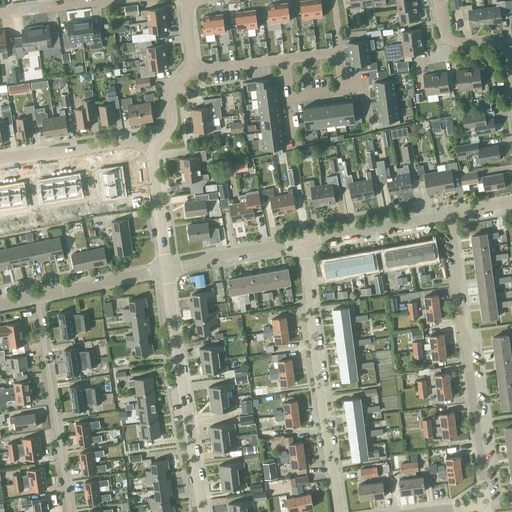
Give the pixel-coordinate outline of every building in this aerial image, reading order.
[(312,18),(310,0),(300,1),(302,19),(312,18)] [(320,0),(311,0),(310,0),(312,18),(323,17),(320,0)] [(350,0),(352,8),(363,7),(362,0),(350,0)] [(373,0),(375,5),(386,4),(397,2),(398,10),(418,8),(416,0),(373,0)] [(458,0),(449,0),(450,6),(451,10),(459,9),(459,5),(458,0)] [(501,19),(507,18),(505,1),(496,2),(497,7),(484,9),(486,25),(502,23),(501,19)] [(278,4),(280,22),(290,21),(288,3),(278,4)] [(139,14),(138,4),(124,6),(125,15),(139,14)] [(270,24),(280,22),(278,4),(267,6),(270,24)] [(486,25),(484,9),(472,10),(471,5),(462,6),(463,20),(469,19),(470,27),(486,25)] [(148,22),(166,20),(164,8),(140,11),(141,16),(147,16),(148,22)] [(399,22),(419,19),(418,8),(398,10),(399,22)] [(245,11),(248,29),(258,28),(256,10),(245,11)] [(245,11),(235,13),(237,31),(248,29),(245,11)] [(223,14),(212,16),(215,33),(225,32),(223,14)] [(204,35),(215,33),(212,16),(202,17),(204,35)] [(99,26),(93,27),(92,19),(80,20),(82,42),(90,41),(90,45),(101,44),(99,26)] [(75,43),(82,42),(80,20),(67,22),(69,36),(63,36),(65,49),(76,47),(75,43)] [(143,34),(167,31),(166,20),(148,22),(149,28),(142,29),(143,34)] [(50,33),(49,26),(43,27),(42,26),(35,27),(38,49),(51,47),(52,49),(60,48),(58,31),(50,33)] [(25,51),(38,49),(35,27),(28,28),(28,29),(22,30),(23,36),(15,38),(18,58),(24,57),(23,53),(26,53),(25,51)] [(402,44),(422,41),(421,30),(401,32),(402,44)] [(137,42),(151,40),(156,39),(156,33),(143,34),(136,35),(137,42)] [(164,45),(151,47),(151,40),(137,42),(138,49),(140,49),(142,60),(148,59),(166,57),(164,45)] [(349,54),(370,52),(368,41),(348,43),(349,54)] [(404,55),(424,53),(422,41),(402,44),(404,55)] [(351,66),(360,65),(361,71),(377,69),(376,62),(371,62),(370,52),(349,54),(351,66)] [(70,53),(62,54),(62,56),(63,63),(71,61),(70,55),(70,53)] [(154,70),(167,68),(166,57),(148,59),(149,65),(139,67),(141,78),(155,76),(154,70)] [(409,71),(408,61),(396,62),(398,72),(409,71)] [(470,89),(482,88),(479,68),(467,70),(470,89)] [(6,77),(7,83),(20,81),(19,69),(11,70),(12,76),(6,77)] [(458,91),(470,89),(467,70),(456,71),(458,91)] [(386,71),(378,72),(379,80),(387,78),(386,71)] [(437,94),(449,92),(446,72),(435,74),(437,94)] [(90,81),(89,73),(79,75),(81,83),(90,81)] [(426,95),(437,94),(435,74),(423,75),(426,95)] [(137,87),(150,85),(149,78),(136,80),(137,87)] [(256,90),(258,98),(278,96),(276,85),(272,86),(271,79),(246,83),(247,91),(256,90)] [(395,90),(394,80),(374,82),(375,92),(395,90)] [(18,83),(8,85),(9,93),(20,92),(18,83)] [(116,94),(115,86),(107,87),(108,96),(116,94)] [(89,112),(95,111),(92,89),(84,91),(85,101),(84,101),(85,108),(75,110),(78,128),(91,126),(89,112)] [(375,92),(377,102),(397,100),(395,90),(375,92)] [(70,106),(69,94),(62,95),(63,107),(70,106)] [(142,122),(153,121),(151,102),(155,102),(153,95),(145,96),(146,103),(139,104),(142,122)] [(113,109),(119,108),(117,96),(109,97),(110,104),(100,106),(102,125),(115,123),(113,109)] [(279,106),(278,96),(258,98),(259,109),(279,106)] [(491,110),(490,97),(477,99),(479,112),(491,110)] [(142,122),(139,104),(132,105),(131,98),(121,99),(123,110),(128,109),(130,124),(142,122)] [(221,118),(220,106),(222,106),(221,98),(204,100),(205,108),(192,109),(193,121),(219,118),(221,118)] [(377,102),(378,112),(398,109),(397,100),(377,102)] [(352,101),(342,103),(345,123),(355,121),(354,114),(352,101)] [(335,124),(345,123),(342,103),(333,104),(335,124)] [(325,125),(335,124),(333,104),(323,105),(325,125)] [(30,120),(36,119),(35,109),(34,105),(25,107),(27,117),(16,119),(19,137),(32,135),(30,120)] [(316,127),(325,125),(323,105),(313,107),(316,127)] [(280,116),(279,106),(259,109),(260,119),(280,116)] [(306,128),(316,127),(313,107),(303,108),(305,122),(306,128)] [(35,109),(36,119),(37,125),(43,124),(45,137),(57,136),(54,118),(48,119),(47,113),(45,113),(44,108),(35,109)] [(399,119),(398,109),(378,112),(379,122),(399,119)] [(7,125),(13,124),(11,110),(2,111),(1,111),(3,121),(0,121),(0,140),(9,139),(7,125)] [(54,118),(57,136),(68,134),(64,110),(59,111),(60,117),(54,118)] [(495,132),(493,119),(486,120),(485,113),(462,117),(464,128),(475,126),(477,136),(495,132)] [(282,127),(280,116),(260,119),(262,129),(282,127)] [(450,117),(439,118),(441,127),(447,126),(448,134),(453,133),(450,117)] [(220,125),(219,118),(193,121),(195,133),(221,129),(220,125)] [(244,132),(242,121),(230,123),(231,134),(244,132)] [(418,131),(417,123),(409,125),(411,133),(418,131)] [(283,137),(282,127),(262,129),(263,140),(283,137)] [(283,137),(263,140),(264,150),(273,149),(282,148),(284,147),(283,137)] [(478,142),(469,144),(455,146),(457,156),(470,154),(473,166),(474,167),(480,166),(481,164),(481,163),(500,159),(497,146),(479,149),(478,142)] [(415,161),(412,144),(402,146),(405,163),(415,161)] [(298,151),(300,160),(315,157),(313,149),(298,151)] [(181,170),(200,168),(199,161),(206,160),(205,150),(194,151),(195,157),(180,159),(181,170)] [(369,168),(376,167),(373,151),(366,152),(369,168)] [(339,171),(337,158),(330,160),(332,172),(339,171)] [(440,192),(454,189),(452,176),(458,174),(456,162),(444,164),(446,171),(436,173),(440,192)] [(352,201),(363,199),(360,181),(353,183),(351,175),(347,175),(345,164),(339,165),(342,186),(349,185),(352,201)] [(400,192),(412,190),(407,165),(403,165),(403,167),(396,168),(397,175),(400,192)] [(201,180),(209,179),(208,174),(201,175),(200,168),(181,170),(183,182),(189,181),(191,193),(203,192),(201,180)] [(291,185),(298,183),(296,168),(288,169),(291,185)] [(397,175),(390,176),(389,168),(384,169),(389,194),(400,192),(397,175)] [(440,192),(436,173),(425,175),(423,168),(417,169),(419,181),(425,180),(428,194),(440,192)] [(107,172),(101,173),(102,180),(103,185),(121,182),(119,170),(107,172)] [(90,183),(97,183),(96,171),(89,172),(90,183)] [(363,199),(375,197),(370,171),(366,172),(367,180),(360,181),(363,199)] [(477,171),(474,172),(460,174),(462,185),(477,182),(478,184),(483,183),(485,191),(505,188),(502,174),(478,178),(477,171)] [(333,190),(339,188),(337,176),(326,177),(328,185),(321,186),(325,206),(336,204),(333,190)] [(66,179),(64,180),(67,197),(79,195),(77,178),(66,179)] [(54,181),(52,181),(55,199),(67,197),(64,180),(54,181)] [(325,206),(321,186),(315,187),(313,180),(303,181),(305,194),(311,193),(314,207),(325,206)] [(41,183),(40,183),(43,201),(55,199),(52,181),(41,183)] [(121,182),(103,185),(105,197),(123,195),(121,182)] [(229,197),(227,183),(218,184),(220,199),(229,197)] [(9,188),(8,188),(11,206),(23,204),(21,187),(9,188)] [(0,189),(0,207),(11,206),(8,188),(0,189)] [(285,213),(281,196),(274,197),(273,188),(262,190),(264,202),(270,201),(273,215),(285,213)] [(285,213),(296,211),(293,193),(292,189),(287,189),(288,194),(281,196),(285,213)] [(254,212),(262,211),(258,191),(246,193),(246,194),(239,196),(240,203),(244,220),(255,218),(254,212)] [(217,192),(209,193),(210,200),(218,199),(217,192)] [(205,200),(209,200),(208,193),(195,195),(195,201),(185,202),(186,216),(207,214),(205,200)] [(240,203),(234,204),(233,199),(228,200),(229,205),(232,223),(244,220),(240,203)] [(28,202),(28,215),(37,215),(36,202),(28,202)] [(113,239),(129,237),(127,220),(111,223),(113,239)] [(209,244),(220,242),(218,228),(208,230),(208,224),(188,226),(190,241),(209,239),(209,244)] [(53,240),(59,238),(60,238),(58,231),(51,232),(53,240)] [(489,247),(488,239),(499,238),(498,232),(487,234),(487,235),(472,237),(474,249),(489,247)] [(116,255),(132,253),(129,237),(113,239),(116,255)] [(53,259),(63,257),(59,238),(49,241),(53,259)] [(42,261),(53,259),(49,241),(38,243),(42,261)] [(32,264),(42,261),(38,243),(28,245),(32,264)] [(423,260),(435,258),(432,243),(420,246),(423,260)] [(21,266),(32,264),(28,245),(17,247),(21,266)] [(411,262),(423,260),(420,246),(409,248),(411,262)] [(11,268),(21,266),(17,247),(7,250),(11,268)] [(490,258),(490,257),(489,247),(474,249),(476,260),(490,258)] [(405,263),(411,262),(409,248),(397,250),(400,264),(401,271),(406,270),(405,263)] [(91,268),(107,264),(103,249),(88,252),(91,268)] [(0,270),(11,268),(7,250),(0,251),(0,270)] [(401,271),(400,264),(397,250),(385,252),(388,266),(394,265),(396,272),(401,271)] [(75,271),(91,268),(88,252),(72,255),(75,271)] [(363,270),(375,268),(372,254),(360,256),(363,270)] [(363,270),(360,256),(349,258),(351,273),(358,271),(359,279),(364,278),(363,270)] [(476,260),(477,272),(492,270),(491,263),(496,262),(495,260),(495,257),(490,257),(490,258),(476,260)] [(344,274),(351,273),(349,258),(337,261),(341,282),(345,281),(344,274)] [(335,283),(341,282),(337,261),(325,263),(328,277),(334,276),(335,283)] [(277,285),(289,283),(287,269),(275,271),(277,285)] [(498,276),(493,277),(492,270),(477,272),(479,284),(498,281),(498,279),(498,278),(498,276)] [(266,287),(277,285),(275,271),(263,273),(266,287)] [(254,289),(266,287),(263,273),(252,275),(254,289)] [(247,291),(254,289),(252,275),(240,277),(243,292),(242,292),(243,297),(244,297),(247,311),(251,310),(247,291)] [(381,275),(373,276),(376,294),(384,292),(381,275)] [(242,292),(243,292),(240,277),(229,280),(231,294),(238,293),(242,312),(247,311),(244,297),(243,297),(242,292)] [(499,283),(498,281),(494,282),(479,284),(480,295),(495,293),(494,287),(499,286),(499,283)] [(191,312),(207,310),(206,298),(214,297),(213,291),(192,294),(193,300),(189,300),(191,312)] [(497,305),(495,293),(480,295),(482,307),(497,305)] [(427,309),(440,308),(438,296),(425,297),(427,309)] [(389,298),(388,298),(390,313),(397,312),(396,297),(389,298)] [(123,316),(144,313),(144,307),(147,307),(146,299),(130,301),(131,309),(122,310),(123,316)] [(114,316),(112,301),(105,302),(107,317),(114,316)] [(409,311),(417,310),(416,302),(408,303),(409,311)] [(502,309),(501,307),(501,304),(497,305),(482,307),(484,319),(498,317),(498,310),(502,309)] [(428,321),(441,319),(440,308),(427,309),(428,321)] [(350,320),(350,319),(349,309),(334,310),(336,322),(350,320)] [(196,323),(217,320),(216,312),(208,313),(207,310),(191,312),(191,316),(195,316),(196,323)] [(410,320),(418,319),(417,310),(409,311),(410,320)] [(61,325),(89,321),(88,313),(72,315),(71,311),(59,313),(61,325)] [(133,328),(150,326),(149,318),(145,318),(144,313),(123,316),(124,322),(132,321),(133,328)] [(264,332),(287,329),(286,317),(272,319),(273,328),(270,329),(269,327),(263,327),(264,332)] [(336,322),(337,334),(352,332),(351,326),(356,325),(355,321),(355,318),(350,319),(350,320),(336,322)] [(210,325),(218,324),(217,320),(196,323),(197,326),(193,327),(194,335),(211,333),(210,325)] [(74,332),(90,329),(89,321),(61,325),(62,338),(75,336),(74,332)] [(8,336),(23,334),(21,322),(0,325),(2,334),(7,333),(8,336)] [(126,342),(148,339),(147,334),(151,333),(150,326),(133,328),(134,335),(125,337),(126,342)] [(275,343),(289,341),(287,329),(264,332),(265,337),(271,336),(271,334),(274,334),(275,343)] [(423,338),(423,330),(411,332),(412,339),(423,338)] [(353,344),(353,343),(352,332),(337,334),(339,346),(353,344)] [(4,347),(24,344),(23,334),(8,336),(8,338),(2,339),(4,347)] [(432,348),(445,347),(444,335),(430,337),(431,342),(432,347),(432,348)] [(495,350),(510,348),(508,336),(493,338),(495,350)] [(137,355),(153,353),(152,344),(149,345),(148,339),(126,342),(127,349),(136,347),(137,355)] [(414,350),(422,349),(421,341),(413,342),(414,350)] [(358,345),(359,345),(359,343),(358,343),(353,343),(353,344),(339,346),(340,357),(355,355),(354,348),(359,348),(358,345)] [(273,344),(265,345),(266,353),(274,352),(273,344)] [(201,361),(218,359),(217,351),(224,350),(224,346),(199,349),(201,361)] [(433,360),(447,358),(445,347),(432,348),(433,360)] [(66,362),(94,358),(93,349),(77,352),(76,348),(64,350),(66,362)] [(497,362),(511,360),(510,348),(495,350),(497,362)] [(415,358),(423,358),(422,349),(414,350),(415,358)] [(291,359),(287,360),(286,353),(271,355),(272,362),(277,361),(278,368),(269,369),(269,375),(293,371),(291,359)] [(356,367),(355,355),(340,357),(342,369),(356,367)] [(8,365),(6,365),(8,374),(13,373),(13,370),(26,368),(28,368),(26,356),(7,359),(8,365)] [(117,364),(130,363),(130,356),(116,357),(117,364)] [(80,368),(96,366),(94,358),(66,362),(68,374),(80,372),(80,368)] [(203,374),(227,371),(226,366),(219,367),(218,359),(201,361),(203,374)] [(498,373),(511,371),(511,364),(511,360),(497,362),(498,373)] [(361,368),(361,366),(356,367),(342,369),(343,381),(358,379),(357,372),(362,372),(361,368)] [(248,374),(247,368),(234,370),(235,376),(248,374)] [(127,378),(126,371),(116,372),(116,379),(127,378)] [(280,385),(294,383),(293,371),(269,375),(270,379),(276,378),(277,376),(279,376),(280,385)] [(500,385),(511,383),(511,371),(498,373),(500,385)] [(437,387),(450,385),(449,373),(435,375),(437,387)] [(236,384),(248,383),(247,375),(235,377),(236,384)] [(136,395),(154,393),(152,378),(128,381),(129,387),(135,386),(136,395)] [(419,390),(427,389),(426,380),(418,381),(419,390)] [(0,396),(31,391),(30,381),(14,383),(15,388),(6,389),(2,386),(0,386),(0,396)] [(511,383),(500,385),(502,397),(511,395),(511,383)] [(210,400),(228,397),(227,390),(233,389),(233,384),(208,387),(210,400)] [(72,399),(100,395),(99,387),(82,389),(82,385),(70,387),(72,399)] [(439,399),(452,398),(450,385),(437,387),(439,399)] [(377,395),(376,388),(364,390),(365,397),(377,395)] [(420,398),(428,397),(427,389),(419,390),(420,398)] [(17,404),(33,402),(31,391),(0,396),(0,404),(6,403),(7,402),(17,400),(17,404)] [(136,410),(156,407),(154,393),(136,395),(137,404),(136,404),(136,410)] [(85,405),(101,403),(100,395),(72,399),(74,411),(86,410),(85,405)] [(503,409),(511,407),(511,395),(502,397),(503,409)] [(212,412),(236,409),(235,404),(228,405),(228,397),(210,400),(212,412)] [(366,405),(361,405),(361,399),(346,401),(348,413),(367,410),(367,407),(366,405)] [(253,412),(251,400),(240,401),(242,414),(253,412)] [(274,411),(275,416),(298,413),(297,400),(283,402),(284,412),(281,412),(280,410),(274,411)] [(140,424),(158,422),(156,407),(136,410),(137,416),(139,416),(140,424)] [(368,416),(367,412),(367,410),(362,411),(348,413),(349,425),(364,423),(363,416),(368,416)] [(286,427),(300,425),(298,413),(275,416),(269,417),(269,416),(255,418),(256,424),(276,421),(281,420),(282,418),(285,417),(286,427)] [(442,427),(456,425),(454,413),(441,414),(442,427)] [(17,430),(37,427),(35,414),(15,417),(15,418),(10,418),(11,424),(16,423),(17,430)] [(241,426),(254,424),(253,415),(240,416),(241,426)] [(424,429),(432,428),(431,420),(423,421),(424,429)] [(78,434),(90,433),(89,428),(100,426),(99,421),(88,423),(88,422),(76,423),(78,434)] [(140,439),(160,437),(158,422),(140,424),(141,433),(139,433),(140,439)] [(365,434),(364,423),(349,425),(351,436),(365,434)] [(211,439),(229,437),(228,429),(235,429),(234,424),(210,427),(211,439)] [(444,439),(457,437),(456,425),(442,427),(444,439)] [(425,437),(433,436),(432,428),(424,429),(425,437)] [(273,437),(273,430),(260,432),(261,438),(273,437)] [(92,442),(102,441),(101,435),(90,437),(90,433),(78,434),(79,445),(92,443),(92,442)] [(371,439),(370,436),(370,433),(365,434),(351,436),(352,448),(366,446),(366,440),(371,439)] [(303,442),(294,444),(293,436),(284,437),(284,435),(273,437),(274,440),(280,440),(281,445),(289,444),(290,454),(287,454),(286,452),(280,453),(281,458),(304,455),(303,442)] [(9,451),(40,447),(39,436),(23,439),(23,443),(17,444),(16,442),(8,443),(9,451)] [(213,452),(237,449),(236,444),(230,445),(229,437),(211,439),(213,452)] [(129,451),(139,450),(139,443),(128,444),(129,451)] [(258,453),(257,445),(242,447),(244,455),(258,453)] [(372,451),(367,451),(366,446),(352,448),(353,460),(368,458),(373,457),(372,451)] [(26,460),(42,457),(40,447),(9,451),(11,460),(19,459),(19,456),(25,455),(26,460)] [(82,463),(94,462),(94,457),(104,456),(103,450),(93,452),(93,451),(81,453),(82,463)] [(142,461),(141,454),(129,456),(129,462),(142,461)] [(259,460),(258,454),(244,455),(245,462),(259,460)] [(292,469),(306,467),(304,455),(281,458),(282,463),(287,462),(288,459),(291,459),(292,469)] [(406,461),(406,455),(397,456),(390,457),(391,472),(399,471),(398,462),(406,461)] [(438,472),(462,469),(460,457),(446,459),(447,468),(444,469),(444,466),(438,467),(438,472)] [(274,462),(273,458),(262,460),(265,480),(277,478),(275,462),(274,462)] [(145,477),(166,474),(165,469),(169,469),(168,460),(151,463),(152,470),(144,471),(145,477)] [(96,471),(106,470),(106,464),(95,466),(94,462),(82,463),(84,474),(96,472),(96,471)] [(220,478),(238,476),(237,468),(244,467),(243,462),(219,465),(220,478)] [(413,493),(425,491),(423,477),(417,477),(416,470),(419,470),(418,463),(410,464),(413,493)] [(401,494),(413,493),(410,464),(402,465),(402,472),(405,472),(406,479),(400,480),(401,494)] [(14,483),(45,478),(44,468),(27,470),(28,474),(22,475),(21,473),(13,475),(14,483)] [(370,476),(378,475),(378,468),(369,469),(370,476)] [(362,477),(370,476),(369,469),(361,470),(362,477)] [(449,483),(463,481),(462,469),(438,472),(439,476),(445,476),(445,474),(448,474),(449,483)] [(155,489),(171,487),(170,479),(167,480),(166,474),(145,477),(146,483),(154,482),(155,489)] [(222,491),(246,487),(245,482),(239,483),(238,476),(220,478),(222,491)] [(296,485),(309,483),(308,476),(296,478),(296,485)] [(31,491),(47,489),(45,478),(14,483),(15,491),(24,489),(24,487),(30,486),(31,491)] [(86,493),(99,491),(98,487),(108,485),(108,480),(97,482),(97,480),(85,482),(86,493)] [(384,496),(384,492),(383,482),(371,484),(372,498),(384,496)] [(263,491),(262,484),(249,486),(250,492),(263,491)] [(361,500),(372,498),(371,484),(359,485),(361,500)] [(301,510),(313,508),(310,494),(301,496),(300,493),(303,492),(301,486),(296,487),(301,510)] [(148,504),(170,501),(169,496),(172,495),(171,487),(155,489),(156,497),(148,498),(148,504)] [(289,511),(292,511),(301,510),(296,487),(291,488),(293,495),(295,494),(296,497),(287,499),(289,511)] [(100,501),(111,499),(110,494),(99,495),(99,491),(86,493),(88,504),(100,502),(100,501)] [(254,500),(266,499),(266,492),(254,494),(254,500)] [(34,511),(40,511),(50,511),(48,498),(33,500),(32,500),(22,501),(23,507),(34,505),(34,511)] [(174,511),(174,506),(170,507),(170,501),(148,504),(149,510),(158,509),(158,511),(174,511)] [(246,511),(246,507),(253,506),(252,501),(228,504),(228,511),(246,511)]
